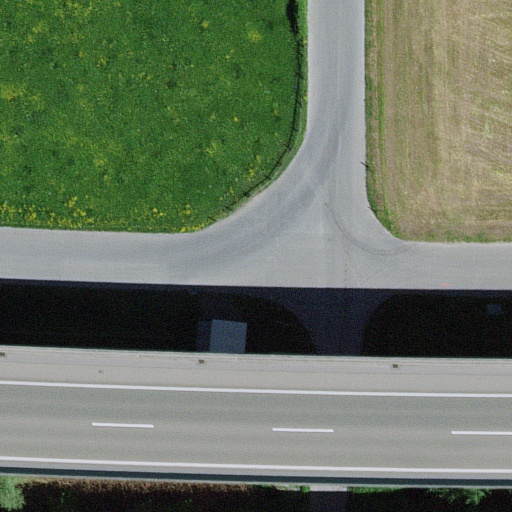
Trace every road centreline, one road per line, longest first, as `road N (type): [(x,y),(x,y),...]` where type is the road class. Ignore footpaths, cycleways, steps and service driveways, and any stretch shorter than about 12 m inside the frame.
road 1 (motorway): [(511,431),(0,418)]
road 2 (unclassified): [(336,272),(0,252)]
road 3 (unclassified): [(336,0),(336,272)]
road 4 (unclassified): [(336,272),(322,511)]
road 5 (unclassified): [(511,268),(336,272)]
